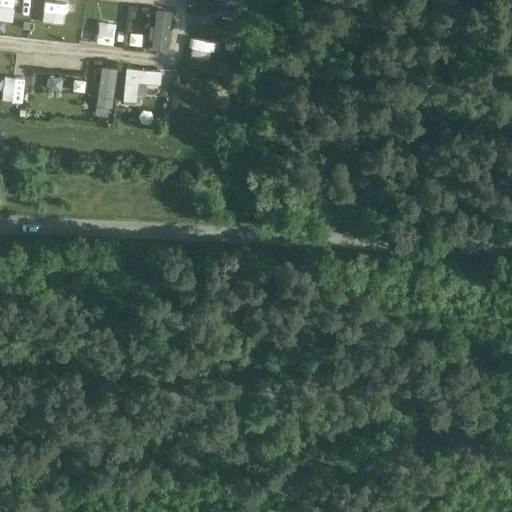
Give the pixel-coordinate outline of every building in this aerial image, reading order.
[(2,0),(0,17),(0,28),(22,32),(27,0),(2,0)] [(68,0),(67,24),(53,23),(52,37),(81,39),(83,0),(68,0)] [(169,51),(174,10),(155,8),(150,48),(169,51)] [(114,45),(118,24),(101,20),(97,42),(114,45)] [(192,28),(190,42),(214,45),(211,71),(229,73),(233,33),(192,28)] [(99,116),(115,116),(117,66),(100,66),(99,116)] [(163,83),(163,69),(126,68),(126,103),(139,103),(140,82),(163,83)] [(53,75),(51,89),(86,92),(88,78),(53,75)] [(5,101),(25,102),(25,77),(5,77),(5,101)]
